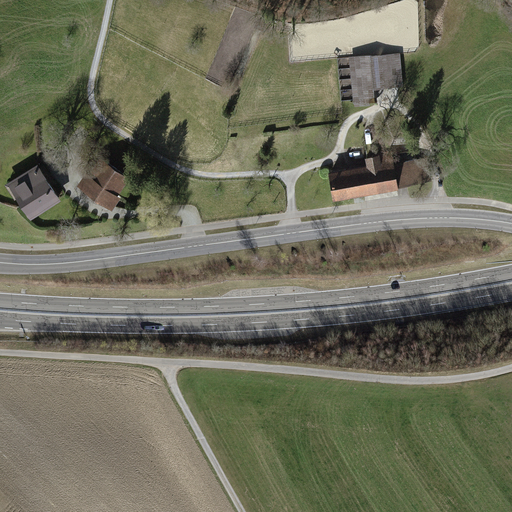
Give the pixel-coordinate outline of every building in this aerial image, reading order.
[(371,55),(353,56),(357,102),(375,100),(374,87),(391,86),(388,54),(371,56),(371,55)] [(342,171),(330,174),(334,196),(430,179),(426,157),(393,163),(391,152),(368,156),(370,167),(346,171),(346,169),(342,169),(342,171)] [(266,153),(258,155),(259,162),(267,161),(266,153)] [(103,160),(84,188),(107,204),(126,176),(103,160)] [(44,165),(11,186),(30,215),(59,196),(47,177),(50,175),(44,165)]
